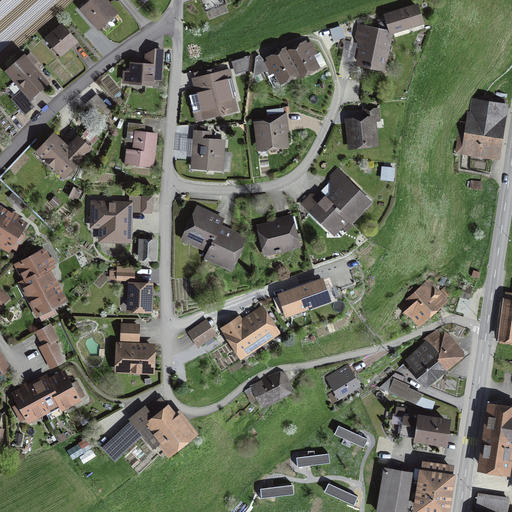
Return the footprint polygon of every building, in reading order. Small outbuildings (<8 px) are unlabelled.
[(91,0),(82,8),(99,28),(117,13),(105,0),(91,0)] [(388,21),(381,23),(379,31),(386,33),(385,40),(389,41),(391,41),(392,35),(391,34),(391,32),(421,23),(416,6),(386,15),(388,21)] [(341,24),(331,27),(334,37),(344,34),(341,24)] [(76,41),(62,25),(47,39),(60,55),(76,41)] [(385,41),(385,40),(386,33),(379,31),(367,28),(364,42),(367,42),(365,51),(362,50),(360,63),(365,64),(364,65),(381,68),(385,52),(382,52),(385,41)] [(344,38),(343,58),(355,58),(356,38),(344,38)] [(286,51),(299,74),(324,61),(320,52),(311,57),(305,45),(289,54),(287,50),(286,51)] [(299,75),(299,74),(286,51),(270,59),(281,80),(297,71),(299,75)] [(21,89),(30,99),(33,97),(50,82),(24,53),(5,70),(14,81),(21,89)] [(256,55),(254,70),(264,70),(266,56),(256,55)] [(247,61),(245,60),(234,63),(236,70),(246,67),(247,61)] [(153,66),(132,65),(132,72),(124,71),(124,81),(153,83),(153,78),(160,78),(162,63),(154,63),(153,66)] [(230,70),(194,79),(201,107),(205,106),(208,115),(223,111),(224,113),(236,110),(228,78),(232,77),(230,70)] [(8,86),(15,95),(21,89),(14,81),(8,86)] [(30,99),(21,89),(15,95),(11,98),(25,115),(35,106),(31,101),(34,98),(33,97),(30,99)] [(97,96),(87,104),(99,119),(109,110),(97,96)] [(460,122),(457,150),(496,156),(505,99),(491,98),(487,103),(487,105),(473,103),(471,114),(468,113),(467,122),(460,122)] [(374,142),(372,120),(379,119),(377,108),(365,110),(366,120),(364,120),(363,118),(361,117),(358,119),(357,121),(350,122),(352,145),(374,142)] [(260,147),(285,144),(283,121),(257,125),(260,147)] [(143,132),(144,125),(129,123),(128,132),(136,133),(134,151),(128,150),(126,163),(152,166),(156,134),(143,132)] [(221,169),(223,140),(209,139),(210,132),(195,131),(192,167),(221,169)] [(46,158),(47,158),(55,166),(54,167),(64,176),(80,160),(79,159),(89,148),(78,138),(68,148),(54,135),(38,151),(46,158)] [(395,168),(382,167),(381,179),(393,180),(395,168)] [(340,210),(339,211),(347,219),(359,207),(365,206),(370,202),(347,180),(329,199),(340,210)] [(329,199),(325,195),(311,211),(326,226),(340,226),(346,231),(353,225),(347,219),(339,211),(340,210),(329,199)] [(130,197),(130,204),(130,211),(151,212),(151,197),(130,197)] [(93,219),(102,219),(101,240),(129,240),(130,211),(130,204),(93,203),(93,219)] [(482,216),(483,205),(476,204),(474,215),(474,218),(479,219),(479,216),(482,216)] [(0,228),(9,214),(0,208),(0,228)] [(193,243),(208,250),(220,226),(223,220),(215,216),(214,219),(199,212),(190,230),(198,233),(193,243)] [(24,223),(9,214),(0,228),(0,243),(8,249),(16,237),(22,241),(24,237),(18,233),(24,223)] [(278,219),(279,224),(261,228),(264,242),(262,242),(265,254),(289,248),(285,232),(295,230),(292,216),(278,219)] [(227,230),(220,226),(208,250),(205,257),(220,264),(225,254),(233,258),(241,240),(226,233),(227,230)] [(142,259),(152,259),(153,244),(143,244),(142,259)] [(17,265),(25,280),(48,269),(52,266),(44,251),(17,265)] [(348,264),(323,272),(325,279),(301,288),(307,306),(336,296),(333,288),(354,281),(348,264)] [(133,267),(117,267),(117,272),(110,271),(110,279),(133,280),(133,267)] [(29,298),(56,284),(48,269),(25,280),(21,283),(29,298)] [(410,312),(418,321),(440,301),(439,301),(442,298),(435,290),(432,294),(427,288),(433,282),(431,280),(418,291),(417,290),(411,296),(411,297),(401,306),(406,312),(410,308),(412,311),(410,312)] [(48,308),(52,315),(55,313),(52,306),(64,299),(56,284),(29,298),(38,314),(48,308)] [(130,284),(129,308),(149,309),(150,285),(130,284)] [(274,299),(279,312),(286,309),(287,313),(307,306),(301,288),(281,295),(281,296),(274,299)] [(0,306),(9,298),(4,292),(0,295),(0,306)] [(511,293),(507,293),(502,331),(509,332),(507,343),(511,343),(511,293)] [(262,309),(241,323),(239,319),(224,329),(242,355),(276,331),(262,309)] [(198,345),(211,336),(203,323),(190,332),(198,345)] [(37,332),(40,339),(53,332),(50,325),(37,332)] [(122,340),(137,340),(138,325),(123,325),(122,340)] [(454,344),(452,346),(444,336),(442,338),(436,331),(428,337),(432,344),(428,347),(444,367),(461,353),(454,344)] [(40,339),(44,345),(54,340),(57,338),(53,332),(40,339)] [(432,344),(428,337),(419,344),(421,347),(407,360),(426,383),(445,368),(444,367),(428,347),(432,344)] [(57,347),(54,340),(44,345),(40,347),(44,354),(57,347)] [(119,357),(123,357),(122,370),(132,370),(132,372),(141,373),(141,370),(151,371),(152,346),(119,344),(119,357)] [(47,360),(61,353),(57,347),(44,354),(47,360)] [(0,352),(0,373),(9,369),(0,352)] [(51,367),(64,360),(61,353),(47,360),(51,367)] [(338,371),(327,378),(335,391),(329,395),(332,401),(339,397),(338,396),(359,383),(351,370),(342,376),(338,371)] [(77,382),(70,385),(64,373),(48,381),(47,379),(62,408),(78,399),(72,389),(79,386),(77,382)] [(262,403),(288,390),(280,373),(269,379),(268,376),(265,377),(267,380),(254,387),(262,403)] [(62,408),(47,379),(46,377),(30,385),(44,412),(60,404),(62,408)] [(386,390),(415,403),(422,394),(408,388),(409,386),(394,379),(391,387),(388,385),(386,390)] [(16,411),(22,407),(29,420),(44,412),(30,385),(15,393),(20,403),(14,407),(16,411)] [(160,399),(147,409),(145,407),(130,419),(153,448),(161,442),(169,451),(193,432),(178,414),(174,417),(160,399)] [(506,470),(510,443),(511,442),(511,409),(492,407),(483,467),(506,470)] [(444,442),(447,422),(403,415),(400,435),(444,442)] [(117,433),(111,422),(96,432),(103,442),(117,433)] [(368,439),(338,426),(334,434),(364,448),(368,439)] [(329,454),(296,458),(297,467),(330,463),(329,454)] [(419,508),(443,511),(450,466),(426,463),(419,508)] [(385,470),(378,511),(379,511),(398,511),(405,473),(385,470)] [(358,497),(328,484),(324,492),(354,506),(358,497)] [(293,485),(260,489),(261,498),(294,495),(293,485)] [(478,494),(476,509),(494,511),(506,511),(508,499),(478,494)]
